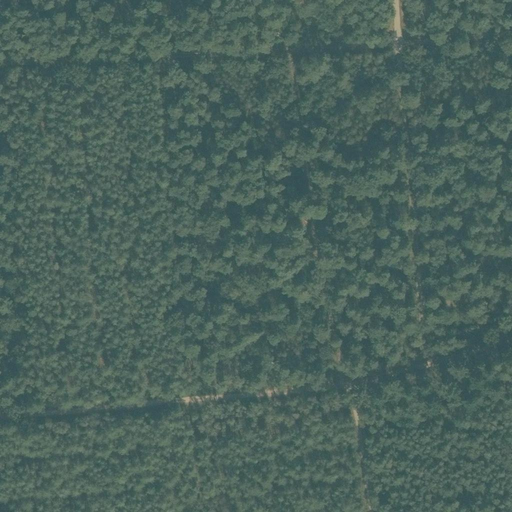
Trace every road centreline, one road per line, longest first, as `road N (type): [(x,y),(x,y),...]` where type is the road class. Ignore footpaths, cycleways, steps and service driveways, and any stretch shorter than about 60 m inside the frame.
road 1 (track): [(425,358),(395,0)]
road 2 (track): [(3,60),(24,413)]
road 3 (track): [(0,415),(340,385)]
road 4 (track): [(75,61),(291,51)]
road 5 (track): [(177,265),(159,58)]
road 6 (track): [(291,51),(316,245)]
road 7 (track): [(340,385),(316,245)]
road 8 (track): [(177,265),(191,399)]
road 9 (track): [(351,383),(370,511)]
